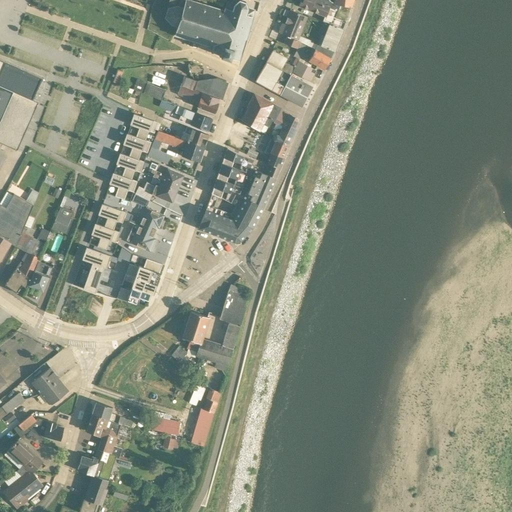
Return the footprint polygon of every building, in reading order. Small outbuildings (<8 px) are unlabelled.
[(169,0),(164,17),(170,24),(176,26),(173,33),(172,35),(188,40),(186,45),(188,46),(188,45),(194,47),(193,48),(195,48),(197,43),(211,47),(209,52),(211,53),(212,51),(218,54),(217,55),(230,59),(230,58),(235,59),(236,60),(237,61),(253,9),(245,7),(245,1),(240,0),(236,0),(234,2),(226,0),(225,0),(222,9),(192,0),(169,0)] [(298,0),(297,6),(323,16),(321,21),(331,24),(338,5),(332,3),(332,2),(327,0),(298,0)] [(281,23),(277,32),(296,40),(306,17),(289,9),(285,17),(286,18),(285,22),(284,21),(283,23),(281,23)] [(334,17),(331,24),(341,28),(344,20),(334,17)] [(332,50),(333,51),(341,30),(341,28),(327,23),(323,35),(319,34),(316,42),(299,35),(296,41),(329,56),(332,50)] [(305,45),(286,36),(283,43),(296,49),(292,55),(298,58),(305,45)] [(307,59),(322,68),(329,56),(314,49),(307,59)] [(297,60),(298,58),(289,54),(287,58),(292,60),(290,64),(284,61),(286,58),(271,50),(261,68),(259,67),(252,78),(254,80),(279,94),(289,75),(291,71),(297,60)] [(314,70),(297,60),(291,71),(309,81),(314,70)] [(116,69),(112,81),(117,83),(122,71),(116,69)] [(180,84),(218,98),(216,97),(222,81),(224,81),(225,80),(216,77),(195,80),(183,75),(180,84)] [(279,94),(301,106),(311,86),(289,75),(279,94)] [(131,88),(160,99),(164,89),(135,78),(131,88)] [(218,98),(221,99),(228,83),(224,81),(222,81),(216,97),(218,98)] [(218,98),(180,84),(176,94),(189,98),(188,102),(196,105),(196,106),(212,112),(213,112),(218,98)] [(0,85),(0,142),(16,150),(37,102),(0,85)] [(262,115),(266,117),(272,104),(253,93),(248,102),(264,110),(262,115)] [(211,118),(160,99),(158,106),(179,115),(177,120),(188,124),(190,120),(189,123),(206,130),(211,118)] [(264,110),(248,102),(246,106),(262,115),(264,110)] [(266,117),(272,120),(279,107),(272,104),(266,117)] [(247,107),(241,120),(263,133),(266,126),(268,127),(271,120),(247,107)] [(295,118),(279,108),(272,121),(274,122),(270,134),(272,135),(271,137),(272,139),(273,140),(287,145),(293,131),(296,121),(295,118)] [(130,124),(148,130),(153,132),(156,122),(133,113),(130,124)] [(126,133),(144,140),(148,130),(130,124),(126,133)] [(179,138),(203,146),(207,134),(188,127),(185,126),(184,130),(182,130),(179,138)] [(180,155),(198,161),(203,146),(179,138),(156,130),(153,138),(152,138),(148,146),(149,147),(146,155),(166,164),(170,154),(159,150),(162,142),(179,148),(179,146),(182,147),(180,155)] [(123,144),(141,150),(146,152),(149,142),(144,140),(126,133),(123,144)] [(282,157),(287,145),(274,141),(272,141),(269,152),(268,153),(282,157)] [(119,153),(138,159),(141,150),(123,144),(119,153)] [(249,147),(247,152),(255,155),(257,150),(249,147)] [(248,157),(226,148),(223,157),(245,166),(248,157)] [(116,164),(134,169),(137,171),(139,171),(142,161),(138,159),(119,153),(116,164)] [(274,177),(282,157),(268,153),(262,172),(274,177)] [(152,177),(177,188),(177,187),(183,174),(157,163),(156,164),(150,161),(146,170),(150,171),(153,173),(152,176),(152,177)] [(217,172),(242,183),(244,172),(221,163),(217,172)] [(112,173),(131,179),(132,174),(134,169),(116,164),(115,165),(112,173)] [(245,166),(243,181),(264,190),(268,182),(271,184),(274,177),(245,166)] [(109,183),(126,189),(127,189),(128,190),(132,191),(135,181),(131,179),(112,173),(110,181),(109,183)] [(53,179),(45,175),(43,181),(51,185),(53,179)] [(134,193),(144,198),(148,200),(152,193),(171,202),(177,188),(152,177),(149,183),(145,181),(142,188),(137,185),(134,193)] [(215,178),(212,186),(233,196),(234,193),(237,194),(240,189),(215,178)] [(264,190),(243,181),(242,184),(237,194),(262,207),(265,200),(261,198),(264,190)] [(126,189),(109,183),(105,193),(123,198),(126,189)] [(54,188),(51,195),(57,198),(60,190),(54,188)] [(37,192),(31,189),(25,200),(32,204),(37,192)] [(5,191),(0,200),(0,203),(5,206),(12,194),(5,191)] [(0,236),(15,245),(32,204),(25,200),(13,193),(12,194),(5,206),(0,203),(0,236)] [(144,198),(134,193),(130,200),(138,204),(141,198),(143,200),(144,198)] [(213,207),(217,196),(211,193),(206,205),(207,205),(205,210),(232,220),(243,197),(234,193),(230,202),(234,204),(230,213),(213,207)] [(258,213),(262,207),(243,197),(236,212),(241,215),(239,219),(251,227),(258,213)] [(98,214),(121,223),(125,211),(102,203),(99,211),(98,214)] [(50,227),(65,233),(69,224),(67,223),(72,211),(59,206),(50,227)] [(137,224),(153,231),(156,226),(157,227),(162,215),(144,207),(139,219),(126,213),(126,214),(124,219),(133,223),(137,224)] [(239,240),(251,227),(239,219),(241,215),(236,212),(232,220),(204,210),(197,228),(221,237),(221,238),(223,239),(224,238),(233,241),(239,240)] [(95,223),(118,232),(121,223),(98,214),(96,219),(95,223)] [(33,218),(27,215),(23,225),(29,227),(33,218)] [(41,227),(37,237),(45,240),(54,219),(48,217),(44,228),(41,227)] [(93,227),(91,234),(88,243),(91,244),(107,250),(109,242),(114,244),(115,242),(118,232),(95,223),(93,227)] [(137,224),(133,223),(125,239),(129,241),(129,242),(148,250),(153,238),(151,237),(153,231),(137,224)] [(25,287),(44,243),(21,231),(15,245),(27,252),(22,262),(19,260),(4,284),(15,292),(21,285),(25,287)] [(0,236),(0,258),(10,243),(0,236)] [(103,267),(113,270),(117,258),(85,246),(81,259),(91,262),(103,267)] [(154,284),(158,272),(161,264),(131,253),(116,297),(136,303),(141,290),(150,293),(154,284)] [(91,262),(81,259),(78,266),(72,283),(82,287),(94,291),(104,294),(108,282),(113,270),(103,267),(91,262)] [(37,261),(27,284),(41,290),(52,265),(51,266),(37,261)] [(244,295),(246,290),(229,284),(218,318),(228,321),(221,343),(202,337),(209,317),(190,310),(181,337),(188,340),(185,347),(186,348),(186,351),(178,345),(170,354),(178,361),(184,354),(193,356),(194,355),(214,361),(213,367),(221,369),(226,364),(245,305),(244,304),(246,296),(244,295)] [(39,393),(58,378),(49,367),(30,381),(39,393)] [(58,378),(39,393),(35,396),(41,403),(45,400),(47,403),(51,403),(67,390),(58,378)] [(195,382),(188,401),(195,404),(197,399),(199,400),(204,386),(195,382)] [(219,392),(208,387),(204,397),(206,397),(201,407),(212,412),(219,392)] [(0,405),(0,417),(23,399),(18,392),(0,405)] [(95,402),(91,414),(129,426),(131,420),(110,412),(112,407),(95,402)] [(212,412),(199,406),(188,441),(201,445),(202,445),(212,412)] [(135,414),(145,417),(147,411),(137,408),(135,414)] [(154,410),(152,415),(151,415),(148,427),(176,434),(179,421),(168,418),(169,414),(154,410)] [(30,428),(42,436),(49,437),(48,441),(57,447),(63,426),(55,424),(56,422),(41,419),(40,423),(37,422),(30,413),(17,424),(22,430),(27,426),(30,428)] [(113,455),(118,457),(121,448),(114,445),(117,435),(116,435),(119,423),(91,414),(84,430),(93,433),(92,434),(99,437),(96,448),(113,454),(113,455)] [(42,436),(30,428),(27,433),(39,440),(42,436)] [(172,446),(177,447),(178,440),(164,437),(162,446),(171,448),(172,446)] [(7,450),(3,454),(18,468),(22,464),(30,469),(32,472),(41,462),(30,449),(18,438),(6,450),(7,450)] [(127,468),(130,461),(113,455),(113,454),(96,448),(93,456),(91,455),(90,457),(80,454),(75,469),(92,475),(107,480),(112,463),(127,468)] [(3,479),(2,478),(0,478),(0,483),(4,481),(7,485),(1,490),(16,508),(27,499),(26,497),(42,484),(32,472),(30,469),(22,464),(18,468),(15,470),(3,479)] [(105,487),(107,480),(92,475),(84,498),(82,498),(78,511),(80,511),(97,511),(107,488),(105,487)] [(113,490),(111,495),(126,500),(127,495),(113,490)]
